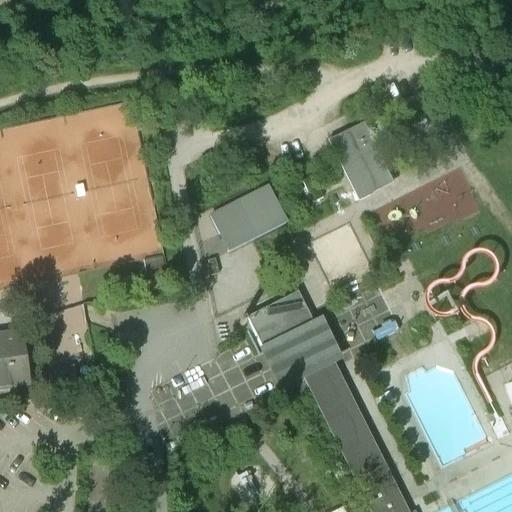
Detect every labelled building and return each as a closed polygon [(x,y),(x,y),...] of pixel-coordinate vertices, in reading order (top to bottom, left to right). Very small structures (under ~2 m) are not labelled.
[(392,109),(403,132),(429,120),(419,97),(392,109)] [(364,123),(327,141),(357,202),(394,184),(364,123)] [(312,203),(323,198),(313,177),(302,182),(312,203)] [(266,189),(209,217),(228,254),(285,225),(266,189)] [(261,347),(258,348),(267,369),(276,393),(303,379),(335,365),(344,361),(322,317),(313,321),(298,292),(246,317),(261,347)] [(13,335),(0,336),(0,389),(21,387),(13,335)] [(415,511),(408,511),(335,365),(303,379),(369,511),(415,511)] [(72,366),(50,370),(54,393),(76,389),(72,366)]
